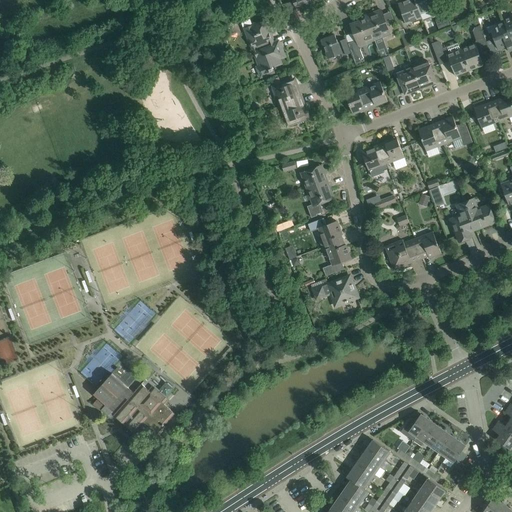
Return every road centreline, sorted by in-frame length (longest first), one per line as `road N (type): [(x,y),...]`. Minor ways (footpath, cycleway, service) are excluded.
road 1 (tertiary): [(222,511),(465,368)]
road 2 (residential): [(425,279),(387,286),(370,272),(342,135)]
road 3 (residential): [(342,135),(511,72)]
road 4 (residential): [(342,135),(298,33),(303,21),(345,0)]
